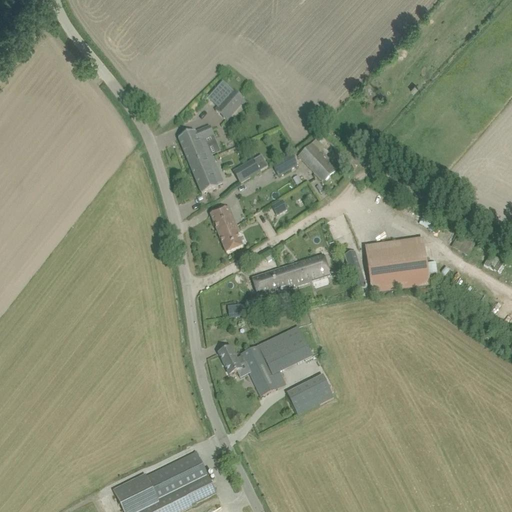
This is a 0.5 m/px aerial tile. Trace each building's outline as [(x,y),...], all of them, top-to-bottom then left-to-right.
[(233,91),(215,111),(227,122),(245,102),(233,91)] [(210,126),(179,140),(190,167),(213,158),(206,140),(214,136),(210,126)] [(336,172),(319,154),(325,148),(324,148),(327,144),(320,137),(317,140),(316,139),(297,157),(323,184),(336,172)] [(291,156),(273,166),(279,177),(297,167),(291,156)] [(261,157),(254,161),(253,160),(233,172),(240,184),(260,173),(259,171),(267,167),(261,157)] [(213,158),(190,167),(202,195),(217,189),(209,171),(217,168),(213,158)] [(282,201),(271,207),(277,217),(288,211),(282,201)] [(211,215),(218,234),(235,227),(228,208),(211,215)] [(382,242),(388,237),(369,213),(363,218),(382,242)] [(238,233),(235,227),(218,234),(227,254),(243,248),(237,233),(238,233)] [(424,240),(365,248),(366,255),(371,295),(372,296),(430,288),(430,286),(424,243),(424,240)] [(356,252),(344,256),(348,268),(350,267),(354,283),(355,282),(354,281),(363,278),(366,287),(364,288),(365,290),(367,289),(356,252)] [(485,252),(481,262),(491,265),(494,255),(485,252)] [(263,265),(275,259),(273,253),(260,259),(263,265)] [(323,255),(280,270),(280,271),(281,270),(288,290),(330,276),(323,255)] [(498,261),(495,271),(506,275),(509,264),(498,261)] [(262,276),(252,280),(258,297),(268,294),(274,292),(276,291),(277,293),(281,303),(288,301),(286,293),(285,291),(288,290),(281,270),(280,271),(280,270),(262,276)] [(247,305),(228,308),(229,320),(248,317),(247,305)] [(261,398),(270,394),(277,390),(286,386),(281,373),(312,358),(297,327),(239,355),(240,357),(236,359),(230,347),(219,353),(230,376),(241,370),(239,366),(245,364),(261,398)] [(298,417),(307,412),(334,398),(323,377),(287,395),(298,417)] [(146,476),(113,492),(123,511),(180,511),(217,494),(196,452),(195,453),(195,454),(147,477),(146,476)]
